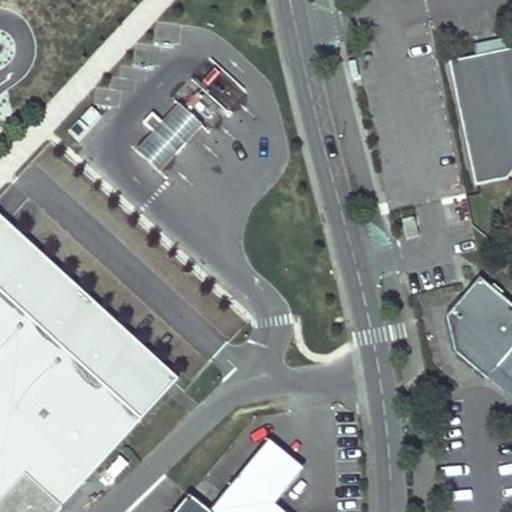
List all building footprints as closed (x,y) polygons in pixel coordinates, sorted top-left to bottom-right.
[(511,48),(451,62),(478,185),(510,178),(511,175),(511,48)] [(176,101),(136,151),(162,172),(202,122),(176,101)] [(408,239),(419,236),(415,217),(403,220),(408,239)] [(59,511),(179,382),(0,218),(0,511),(59,511)] [(511,305),(472,272),(439,310),(448,347),(479,373),(485,366),(511,387),(511,305)] [(479,373),(511,401),(511,387),(485,366),(479,373)] [(293,511),(279,500),(308,464),(292,452),(272,437),(215,506),(193,490),(173,511),(293,511)]
